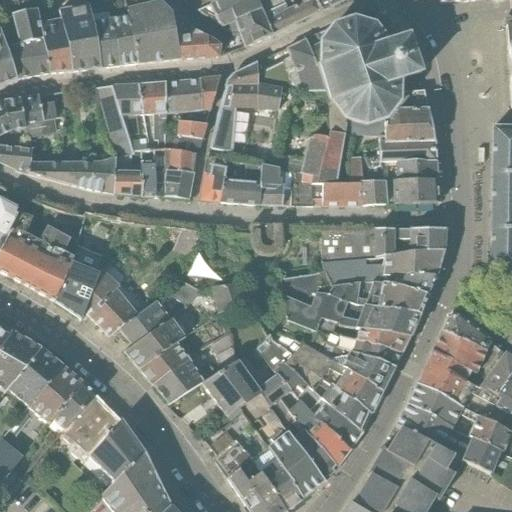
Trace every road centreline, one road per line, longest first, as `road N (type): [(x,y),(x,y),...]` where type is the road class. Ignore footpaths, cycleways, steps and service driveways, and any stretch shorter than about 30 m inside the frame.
road 1 (residential): [(222,511),(123,386),(0,298)]
road 2 (tertiary): [(451,284),(463,217),(455,124),(445,56),(425,20)]
road 3 (residential): [(327,511),(383,423),(451,284)]
